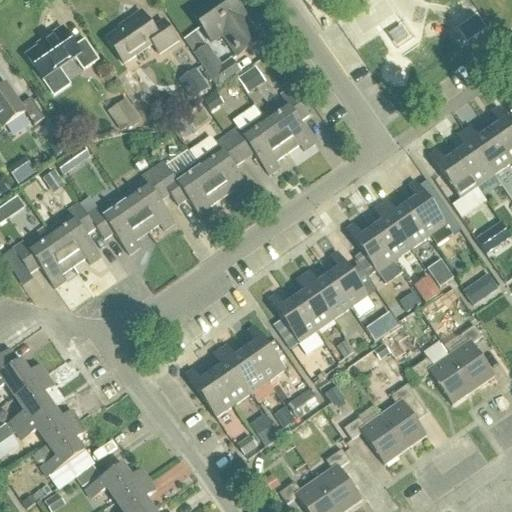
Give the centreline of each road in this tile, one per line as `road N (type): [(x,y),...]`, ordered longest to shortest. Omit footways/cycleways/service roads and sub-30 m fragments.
road 1 (residential): [(105,341),(386,150)]
road 2 (residential): [(224,511),(105,341)]
road 3 (residential): [(386,150),(279,0)]
road 4 (residential): [(386,150),(490,80)]
